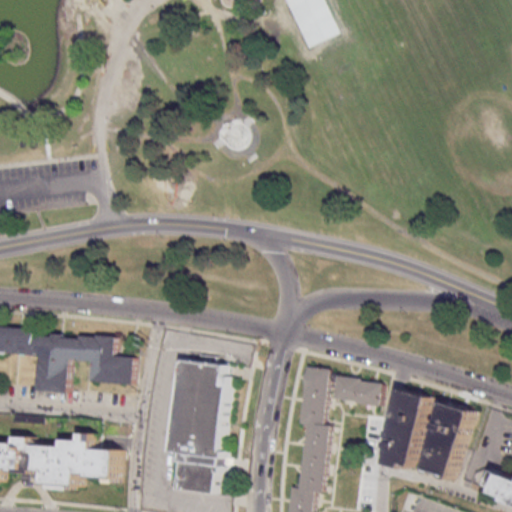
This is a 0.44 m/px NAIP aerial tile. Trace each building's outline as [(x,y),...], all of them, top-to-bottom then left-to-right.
[(0,327),(38,331),(37,337),(53,338),(53,336),(65,337),(64,339),(80,341),(81,338),(97,339),(98,338),(118,340),(117,357),(137,359),(135,387),(93,384),(94,364),(80,363),(80,362),(73,361),(70,395),(41,393),(44,358),(34,357),(34,356),(0,353),(0,327)] [(188,359),(177,449),(189,451),(184,487),(221,491),(224,471),(228,472),(231,449),(227,449),(235,376),(231,375),(232,365),(188,359)] [(292,511),(295,490),(302,490),(309,429),(303,428),(310,369),(332,371),(332,374),(340,375),(340,377),(364,380),(363,382),(385,384),(382,407),(360,404),(360,402),(337,400),(339,383),(331,382),(326,426),(333,427),(325,495),(318,494),(315,511),(292,511)] [(405,389),(398,422),(391,463),(405,468),(407,462),(418,466),(435,397),(405,389)] [(447,401),(429,471),(453,478),(477,411),(447,401)] [(0,441),(23,443),(24,435),(40,436),(40,442),(42,445),(70,447),(70,439),(88,440),(88,432),(102,433),(101,449),(125,451),(123,478),(95,476),(95,473),(86,473),(85,487),(50,484),(51,470),(42,469),(41,473),(17,471),(18,468),(9,467),(8,481),(0,480),(0,441)] [(511,501),(509,500),(510,498),(473,483),(477,472),(491,467),(511,475),(511,501)]
